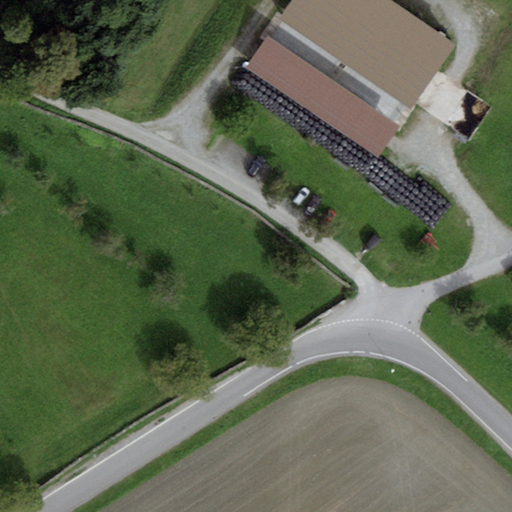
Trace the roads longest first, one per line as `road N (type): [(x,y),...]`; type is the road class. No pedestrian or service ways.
road 1 (unclassified): [(511,434),(410,350),(376,333),(335,334),(44,511)]
road 2 (track): [(379,305),(511,258)]
